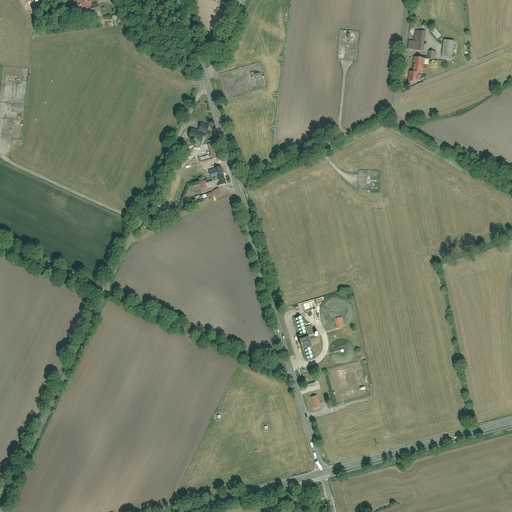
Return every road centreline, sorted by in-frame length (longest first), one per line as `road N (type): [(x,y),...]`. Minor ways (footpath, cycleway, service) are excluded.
road 1 (residential): [(104,293),(0,511)]
road 2 (residential): [(206,80),(104,293)]
road 3 (residential): [(104,293),(293,380)]
road 4 (tertiary): [(237,188),(293,380)]
road 5 (tertiary): [(321,473),(511,421)]
road 6 (residential): [(389,112),(237,188)]
road 7 (track): [(139,220),(4,157)]
road 8 (tertiary): [(180,511),(321,473)]
road 9 (residential): [(389,112),(511,184)]
